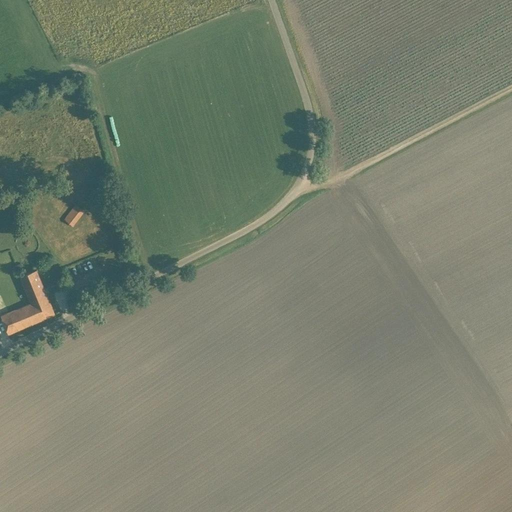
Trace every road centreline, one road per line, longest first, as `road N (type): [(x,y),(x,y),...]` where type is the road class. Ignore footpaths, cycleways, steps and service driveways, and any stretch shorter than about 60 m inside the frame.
road 1 (unclassified): [(0,353),(240,232),(299,185),(313,137),(272,0)]
road 2 (track): [(511,89),(319,189),(299,185)]
